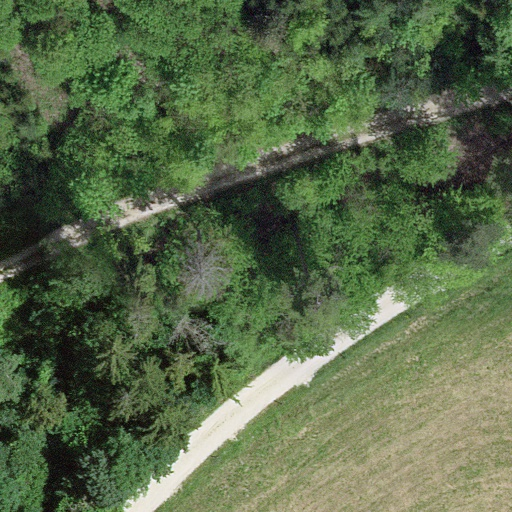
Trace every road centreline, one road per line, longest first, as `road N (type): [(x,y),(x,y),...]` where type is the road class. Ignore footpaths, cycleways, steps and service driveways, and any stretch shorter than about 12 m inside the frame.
road 1 (track): [(0,271),(174,189),(511,81)]
road 2 (track): [(131,511),(270,388),(511,231)]
